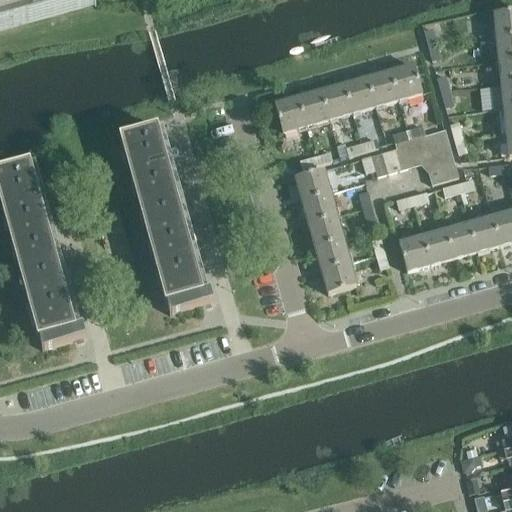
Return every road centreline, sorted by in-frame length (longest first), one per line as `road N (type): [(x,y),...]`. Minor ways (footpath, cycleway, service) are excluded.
road 1 (residential): [(312,351),(244,118)]
road 2 (residential): [(116,404),(54,175)]
road 3 (residential): [(312,351),(511,291)]
road 4 (residential): [(116,404),(312,351)]
